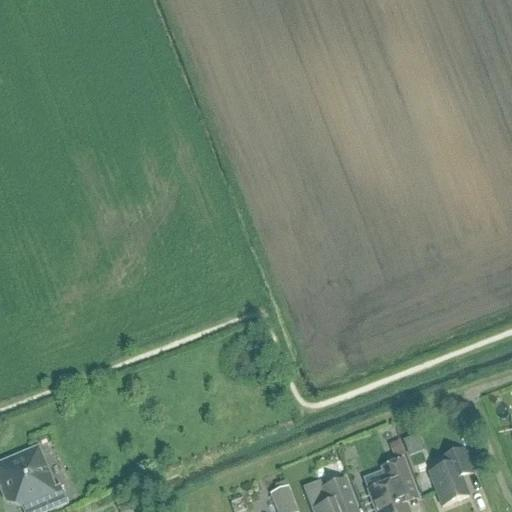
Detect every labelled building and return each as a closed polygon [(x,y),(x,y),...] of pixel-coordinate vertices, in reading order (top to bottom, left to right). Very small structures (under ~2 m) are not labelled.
[(36,453),(0,467),(0,491),(5,504),(11,502),(18,506),(20,511),(56,511),(67,508),(59,489),(58,489),(59,492),(51,495),(42,474),(45,473),(36,453)] [(442,462),(445,471),(428,478),(441,511),(468,500),(461,481),(472,477),(463,453),(442,462)] [(406,511),(405,508),(418,503),(412,489),(402,463),(381,472),(387,487),(367,495),(373,511),(406,511)] [(367,464),(353,464),(353,479),(367,479),(367,464)] [(327,508),(315,511),(348,511),(354,510),(344,483),(321,492),(327,508)]
